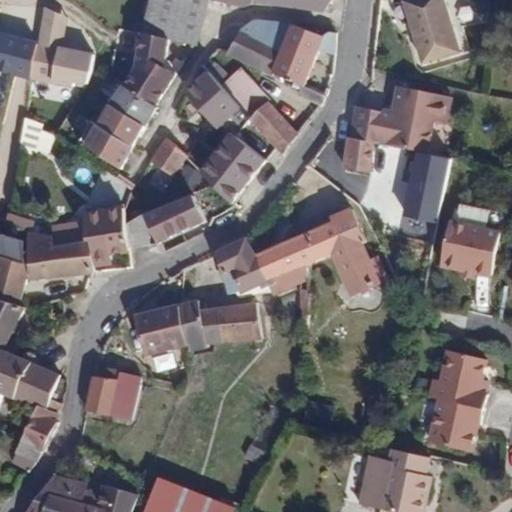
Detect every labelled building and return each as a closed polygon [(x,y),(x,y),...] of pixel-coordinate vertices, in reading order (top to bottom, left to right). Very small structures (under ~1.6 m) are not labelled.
[(168,39),(194,46),(207,0),(150,0),(142,33),(168,39)] [(222,0),(247,7),(256,2),(324,13),(332,0),(222,0)] [(416,0),(420,12),(424,26),(441,82),(463,75),(447,27),(463,22),(456,0),(416,0)] [(39,9),(31,82),(52,84),(50,98),(71,100),(73,85),(88,86),(92,51),(62,48),(66,12),(39,9)] [(424,26),(420,12),(412,14),(416,28),(424,26)] [(272,75),(272,73),(293,26),(253,21),(241,31),(228,54),(272,75)] [(272,73),(302,86),(318,52),(336,57),(337,33),(328,32),(324,37),(293,26),(272,73)] [(124,86),(156,106),(175,75),(164,68),(168,39),(142,33),(142,35),(139,56),(137,68),(124,86)] [(209,73),(222,87),(232,78),(216,61),(214,62),(210,58),(203,66),(209,73)] [(200,90),(209,73),(203,66),(191,81),(189,85),(200,90)] [(222,87),(250,119),(267,103),(270,99),(242,68),(232,78),(222,87)] [(124,86),(111,103),(147,124),(158,107),(156,106),(124,86)] [(297,97),(321,106),(326,97),(302,86),(297,97)] [(422,153),(429,155),(436,123),(447,126),(453,98),(399,87),(394,113),(384,111),(384,113),(354,107),(349,137),(373,142),(422,153)] [(30,88),(26,109),(43,112),(46,92),(30,88)] [(111,103),(98,125),(134,146),(147,124),(111,103)] [(250,119),(283,155),(298,135),(267,103),(250,119)] [(24,119),(19,148),(34,151),(35,146),(49,149),(51,134),(40,131),(41,124),(24,119)] [(86,146),(94,132),(75,122),(68,136),(86,146)] [(134,146),(98,125),(94,132),(86,146),(122,169),(131,153),(134,146)] [(373,142),(349,137),(345,168),(370,172),(373,142)] [(165,139),(149,163),(175,177),(188,156),(165,139)] [(434,220),(452,160),(429,155),(422,153),(408,214),(381,210),(376,244),(430,252),(434,220)] [(182,182),(195,162),(188,156),(175,177),(182,182)] [(96,196),(128,196),(128,178),(96,177),(96,196)] [(90,239),(94,263),(111,260),(111,253),(129,250),(129,248),(126,224),(124,208),(85,213),(86,220),(90,239)] [(336,223),(260,256),(269,281),(307,266),(317,262),(318,263),(335,256),(353,295),(387,280),(377,258),(370,261),(363,243),(366,242),(353,211),(334,218),(336,223)] [(126,224),(129,248),(147,246),(143,216),(126,224)] [(53,225),(54,237),(54,246),(90,239),(86,220),(53,225)] [(442,271),(462,275),(477,278),(492,282),(501,243),(450,231),(442,271)] [(54,237),(30,232),(33,278),(92,272),(95,272),(94,263),(90,239),(54,246),(54,237)] [(260,256),(247,237),(218,252),(231,292),(241,288),(243,292),(263,282),(271,298),(300,283),(307,281),(307,266),(269,281),(260,256)] [(0,300),(19,306),(27,279),(25,265),(0,256),(0,300)] [(182,289),(182,270),(170,277),(173,292),(182,289)] [(477,278),(462,275),(461,280),(475,284),(477,278)] [(301,331),(306,331),(310,317),(307,281),(300,283),(301,331)] [(0,333),(11,337),(27,309),(19,306),(0,300),(0,333)] [(189,352),(197,350),(207,348),(206,342),(262,338),(258,305),(206,309),(205,301),(198,303),(198,300),(182,304),(189,345),(189,352)] [(133,357),(135,356),(189,345),(182,304),(138,313),(139,318),(141,331),(131,333),(129,334),(132,354),(133,357)] [(141,331),(139,318),(129,320),(131,333),(141,331)] [(11,337),(0,333),(0,349),(1,350),(5,350),(11,337)] [(5,350),(1,350),(0,352),(0,392),(37,409),(45,413),(51,398),(60,375),(32,362),(34,357),(33,353),(25,349),(21,352),(19,356),(10,352),(5,350)] [(442,403),(487,413),(492,394),(489,393),(491,381),(485,381),(490,361),(451,352),(440,402),(442,403)] [(118,380),(120,371),(99,366),(97,377),(118,380)] [(94,376),(87,409),(132,421),(143,376),(120,371),(118,380),(97,377),(94,376)] [(16,452),(35,463),(41,451),(43,452),(57,422),(55,420),(61,404),(51,398),(45,413),(37,409),(16,452)] [(484,426),(487,413),(442,403),(434,443),(474,452),(480,425),(484,426)] [(270,455),(280,437),(261,427),(251,445),(270,455)] [(377,506),(392,447),(371,442),(356,500),(377,506)] [(392,447),(377,506),(382,507),(403,511),(423,511),(433,475),(427,474),(432,456),(392,447)] [(10,464),(28,473),(35,463),(16,452),(10,464)] [(109,511),(82,505),(90,486),(55,477),(28,511),(109,511)] [(236,511),(237,509),(160,479),(147,511),(236,511)]
